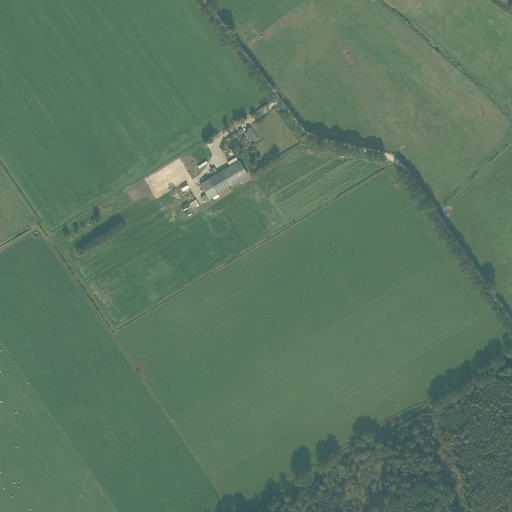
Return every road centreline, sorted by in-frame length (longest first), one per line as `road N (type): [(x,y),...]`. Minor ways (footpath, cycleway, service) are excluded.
road 1 (track): [(201,0),(304,134),(391,159),(511,322)]
road 2 (track): [(247,511),(511,357)]
